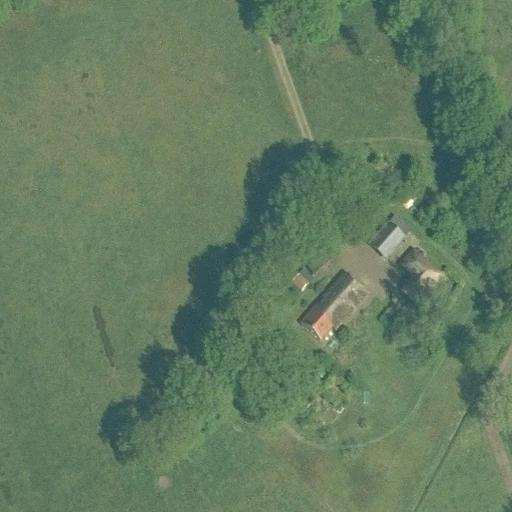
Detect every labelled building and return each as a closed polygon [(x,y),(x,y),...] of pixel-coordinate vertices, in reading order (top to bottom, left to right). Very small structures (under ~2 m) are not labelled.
[(370,249),(383,261),(399,243),(386,231),(370,249)] [(320,250),(301,265),(311,277),(329,262),(320,250)] [(401,295),(416,308),(441,280),(413,255),(399,270),(413,282),(401,295)] [(300,296),(308,287),(297,277),(289,286),(300,296)] [(334,334),(367,298),(344,278),(300,328),(319,346),(331,332),(334,334)]
